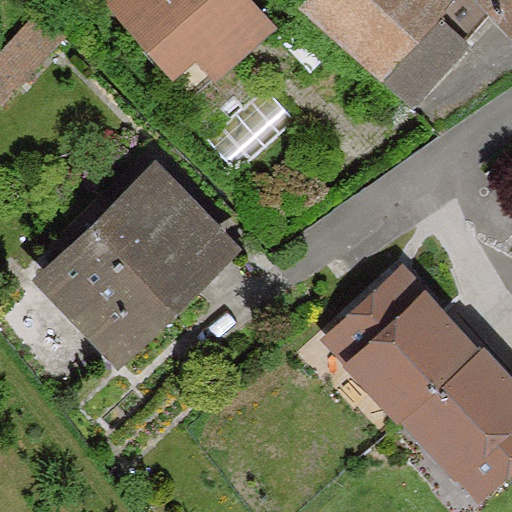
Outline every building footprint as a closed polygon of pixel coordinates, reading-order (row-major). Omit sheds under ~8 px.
[(116,0),(175,69),(216,33),(237,56),(268,29),(268,26),(245,0),(116,0)] [(301,0),(383,70),(449,0),(301,0)] [(511,0),(449,0),(383,70),(414,96),(497,10),(511,26),(511,0)] [(64,31),(42,8),(0,52),(0,98),(0,99),(64,31)] [(216,33),(175,69),(196,92),(237,56),(216,33)] [(52,276),(52,278),(122,350),(228,246),(158,174),(156,174),(52,276)] [(401,275),(347,326),(369,350),(357,361),(411,415),(415,412),(483,350),(440,303),(434,309),(401,275)] [(369,350),(347,326),(334,337),(357,361),(369,350)] [(511,374),(486,346),(483,350),(415,412),(466,467),(479,455),(501,480),(511,469),(511,374)] [(479,455),(466,467),(489,492),(501,480),(479,455)]
